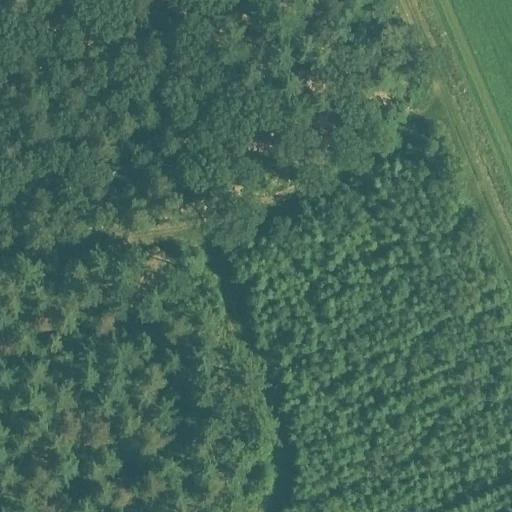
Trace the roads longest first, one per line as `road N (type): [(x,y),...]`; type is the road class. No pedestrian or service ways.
road 1 (track): [(0,254),(220,228),(325,179),(441,106)]
road 2 (track): [(263,511),(280,451),(220,228)]
road 3 (track): [(511,273),(441,106)]
